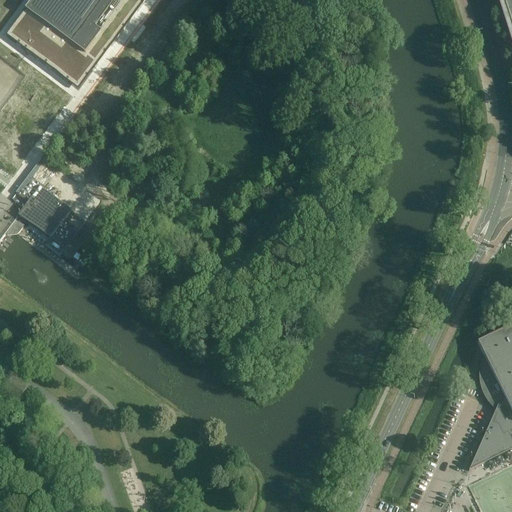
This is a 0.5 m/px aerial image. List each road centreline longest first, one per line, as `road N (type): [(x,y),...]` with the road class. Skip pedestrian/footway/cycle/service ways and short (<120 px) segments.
road 1 (tertiary): [(351,511),(496,199)]
road 2 (tertiary): [(496,199),(506,153),(504,106),(475,0)]
road 3 (unclassified): [(114,511),(79,431),(0,367)]
